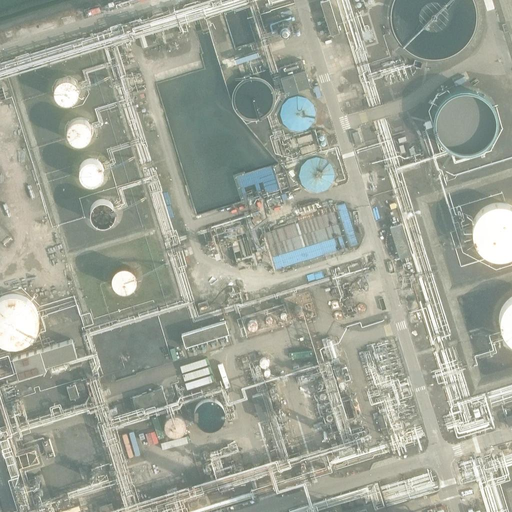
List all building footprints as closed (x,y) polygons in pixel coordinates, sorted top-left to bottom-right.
[(324,0),(320,1),(323,10),(331,35),(332,34),(333,38),(339,36),(338,33),(339,32),(329,0),(324,0)] [(145,34),(138,36),(142,48),(148,46),(145,34)] [(238,55),(241,70),(257,66),(254,51),(238,55)] [(278,68),(286,94),(310,86),(302,60),(278,68)] [(80,87),(79,84),(79,82),(77,78),(75,77),(73,75),(70,74),(68,74),(65,74),(62,75),(60,76),(58,77),(56,79),(55,81),(54,84),(54,86),(54,89),(55,91),(56,93),(58,95),(61,98),(64,99),(66,99),(69,99),(71,99),(73,98),(75,96),(77,94),(78,92),(79,90),(80,87)] [(497,119),(497,113),(495,106),(493,103),(491,100),(488,96),(485,94),(482,92),(477,89),(471,88),(465,87),(460,88),(453,90),(447,93),(443,97),(439,102),(437,107),(435,113),(435,119),(435,125),(437,131),(440,136),(444,141),(448,145),(454,148),(460,149),(466,150),(471,149),(478,148),(483,145),(488,141),(492,136),(495,131),(496,125),(497,119)] [(314,110),(314,107),(313,103),(312,100),(310,98),(308,96),(304,94),(302,93),(298,93),(295,93),(292,94),(289,96),(286,98),(284,100),(282,103),(281,106),(281,109),(281,112),(282,116),(284,119),(286,121),(288,123),(291,125),(293,126),(297,126),(300,126),(303,125),(307,124),(310,121),(312,119),(313,116),(314,113),(314,110)] [(92,128),(91,126),(91,123),(89,121),(88,119),(86,117),(83,116),(81,115),(78,115),(76,116),(73,116),(71,118),(69,119),(68,121),(67,124),(66,126),(66,128),(67,133),(68,135),(70,137),(73,140),(78,141),(81,141),(83,140),(85,139),(87,138),(89,136),(91,133),(91,131),(92,128)] [(431,121),(424,123),(426,129),(433,127),(431,121)] [(362,144),(358,132),(352,134),(356,145),(362,144)] [(104,169),(104,168),(103,164),(102,162),(101,160),(99,158),(97,157),(95,156),(92,155),(90,155),(88,156),(85,157),(83,159),(81,161),(79,163),(79,166),(78,168),(79,171),(79,173),(81,176),(82,177),(84,179),(86,180),(89,181),(91,181),(93,181),(96,180),(98,179),(100,178),(103,174),(104,171),(104,169)] [(332,172),(331,169),(331,166),(329,164),(327,161),(325,159),(322,157),(318,156),(316,156),(313,156),(310,157),(307,159),(305,161),(303,163),(301,166),(301,169),(300,171),(300,174),(301,177),(302,180),(304,182),(307,185),(310,186),(313,187),(316,187),(319,187),(322,186),(325,185),(327,183),(329,181),(330,178),(331,175),(332,172)] [(280,190),(273,167),(237,178),(245,200),(280,190)] [(115,210),(114,206),(113,204),(111,201),(109,200),(107,198),(105,198),(102,197),(100,197),(98,198),(95,199),(93,201),(91,203),(90,205),(89,208),(89,210),(89,212),(90,215),(92,219),(94,220),(96,222),(101,223),(103,223),(106,222),(108,221),(110,220),(112,218),(114,215),(114,213),(115,210)] [(511,202),(510,202),(505,200),(499,200),(495,200),(488,203),(484,205),(480,209),(477,213),(475,218),(473,223),(473,227),(473,232),(475,238),(477,242),(481,247),(485,250),(490,253),(495,254),(500,255),(506,254),(511,253),(511,252),(511,202)] [(351,246),(338,207),(268,229),(280,269),(351,246)] [(254,226),(261,222),(259,214),(259,215),(258,212),(251,214),(253,219),(252,220),(254,226)] [(402,223),(390,227),(400,258),(412,255),(402,223)] [(239,269),(258,264),(254,253),(236,259),(239,269)] [(137,276),(137,273),(136,271),(135,268),(133,266),(131,264),(129,263),(126,263),(124,263),(122,263),(119,264),(117,265),(115,267),(112,271),(112,273),(112,276),(112,278),(113,280),(114,283),(115,285),(117,286),(119,287),(124,288),(127,288),(129,288),(131,286),(133,285),(135,283),(136,281),(137,279),(137,276)] [(41,317),(40,312),(38,307),(36,302),(33,298),(29,295),(24,292),(19,291),(14,291),(9,291),(5,293),(0,295),(0,338),(4,341),(9,343),(13,343),(19,343),(23,342),(27,340),(33,336),(36,332),(38,328),(40,323),(41,317)] [(511,294),(511,296),(507,299),(503,304),(501,308),(500,312),(499,318),(500,323),(501,328),(504,333),(507,338),(511,341),(511,294)] [(313,301),(306,303),(308,313),(316,311),(313,301)] [(268,310),(241,317),(245,332),(272,325),(268,310)] [(229,333),(225,321),(181,334),(185,346),(229,333)] [(72,340),(12,357),(18,377),(46,369),(45,365),(77,356),(72,340)] [(75,385),(67,387),(70,399),(79,396),(75,385)] [(132,397),(136,408),(143,406),(144,410),(167,403),(163,389),(132,397)] [(252,396),(259,419),(269,416),(262,393),(252,396)] [(226,411),(225,408),(225,405),(223,403),(221,400),(219,398),(216,396),(214,395),(211,395),(207,395),(205,396),(201,397),(199,399),(197,402),(195,404),(194,407),(194,411),(194,414),(195,417),(196,420),(198,422),(200,424),(203,426),(206,427),(209,427),(212,427),(215,426),(218,425),(221,423),(223,421),(224,418),(225,414),(226,411)] [(187,423),(187,422),(187,420),(186,417),(184,414),(180,412),(178,411),(175,411),(171,412),(169,414),(168,415),(166,417),(166,419),(165,422),(166,426),(167,428),(168,430),(170,431),(172,432),(175,433),(177,433),(179,433),(181,432),(183,431),(184,429),(186,427),(187,425),(187,423)] [(377,416),(383,436),(389,434),(383,414),(377,416)] [(50,439),(41,441),(47,459),(55,456),(50,439)]
